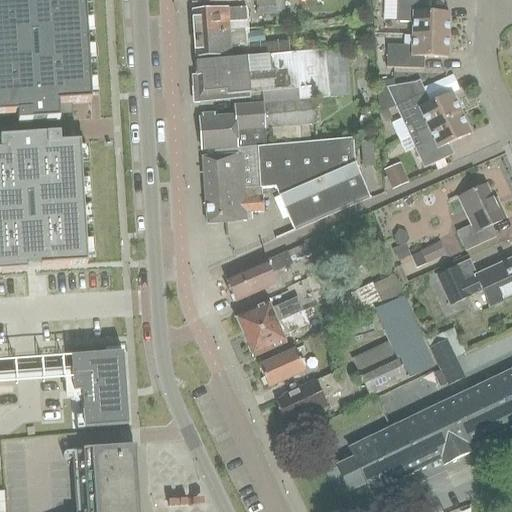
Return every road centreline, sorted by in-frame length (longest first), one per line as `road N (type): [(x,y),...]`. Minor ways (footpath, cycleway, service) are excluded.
road 1 (secondary): [(223,511),(164,383),(137,0)]
road 2 (unclassified): [(278,511),(217,375)]
road 3 (unclassified): [(484,7),(486,68),(511,126)]
